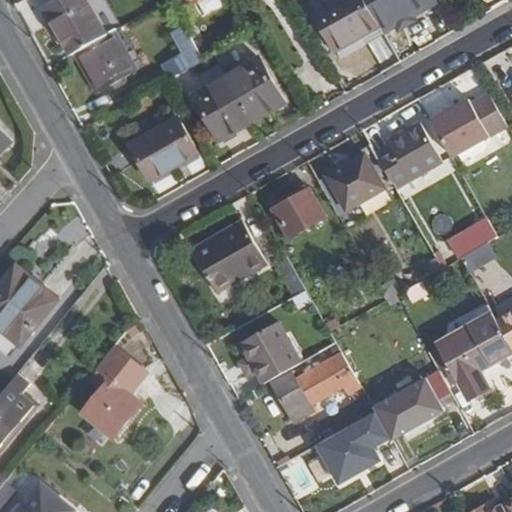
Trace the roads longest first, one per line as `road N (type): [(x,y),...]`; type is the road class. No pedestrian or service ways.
road 1 (residential): [(122,238),(511,23)]
road 2 (residential): [(228,429),(122,238)]
road 3 (residential): [(76,159),(0,13)]
road 4 (residential): [(511,440),(387,511)]
